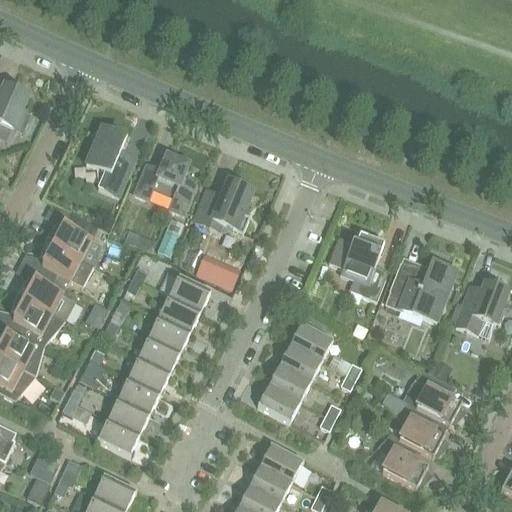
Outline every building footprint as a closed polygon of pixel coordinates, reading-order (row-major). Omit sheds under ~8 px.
[(0,97),(0,128),(12,134),(13,133),(23,138),(31,119),(21,115),(28,100),(27,100),(29,96),(17,91),(16,95),(5,89),(1,98),(0,97)] [(93,152),(86,170),(96,174),(97,184),(101,185),(98,193),(118,201),(131,172),(118,166),(118,162),(127,139),(118,135),(110,136),(102,132),(99,138),(91,139),(93,152)] [(147,169),(134,199),(183,219),(196,190),(182,184),(189,170),(166,160),(160,175),(147,169)] [(207,195),(194,226),(222,238),(232,234),(243,239),(250,222),(243,219),(252,196),(228,186),(222,201),(207,195)] [(102,250),(92,244),(91,244),(98,231),(70,216),(60,235),(56,232),(52,236),(50,239),(48,242),(46,246),(94,272),(102,250)] [(170,224),(157,257),(170,262),(183,229),(170,224)] [(138,240),(128,236),(124,247),(134,251),(138,240)] [(348,295),(354,297),(376,306),(386,282),(373,277),(384,249),(359,239),(355,249),(338,242),(328,268),(342,273),(340,279),(353,284),(348,295)] [(82,292),(94,272),(46,246),(44,250),(42,254),(41,258),(40,262),(44,264),(38,277),(66,292),(70,286),(82,292)] [(187,256),(190,250),(181,246),(179,252),(187,256)] [(231,294),(239,276),(204,261),(196,279),(231,294)] [(384,308),(398,313),(436,328),(456,277),(432,268),(427,279),(400,268),(384,308)] [(132,284),(140,289),(146,278),(137,273),(132,284)] [(31,290),(27,287),(23,291),(20,296),(17,301),(64,326),(75,306),(63,299),(66,292),(38,277),(31,290)] [(168,302),(200,318),(210,297),(179,281),(168,302)] [(135,300),(140,289),(132,284),(126,295),(135,300)] [(489,343),(494,329),(495,330),(496,326),(500,327),(505,313),(502,311),(507,296),(501,294),(502,290),(493,286),(491,290),(484,287),(481,296),(470,292),(463,310),(457,326),(455,331),(476,339),(476,338),(489,343)] [(64,326),(17,301),(14,306),(12,312),(11,318),(16,319),(9,332),(45,351),(47,347),(50,344),(58,335),(64,326)] [(190,338),(200,318),(168,302),(158,323),(190,338)] [(449,324),(457,326),(463,310),(455,308),(449,324)] [(110,325),(119,329),(125,318),(116,314),(110,325)] [(180,359),(190,338),(158,323),(148,343),(180,359)] [(113,340),(119,329),(110,325),(104,336),(113,340)] [(290,350),(321,366),(332,346),(301,329),(290,350)] [(44,353),(45,351),(9,332),(2,345),(0,343),(0,362),(23,375),(27,368),(39,371),(42,359),(42,357),(43,355),(44,353)] [(170,379),(180,359),(148,343),(138,364),(170,379)] [(311,387),(321,366),(290,350),(279,370),(311,387)] [(89,365),(98,370),(104,359),(95,354),(89,365)] [(387,360),(377,355),(372,365),(377,368),(383,366),(387,360)] [(35,381),(23,375),(0,362),(0,397),(15,405),(35,381)] [(160,400),(170,379),(138,364),(128,384),(160,400)] [(92,381),(98,370),(89,365),(83,376),(92,381)] [(347,380),(356,385),(361,374),(353,369),(347,380)] [(300,407),(311,387),(279,370),(269,391),(300,407)] [(416,413),(429,420),(449,431),(451,428),(453,429),(464,417),(459,413),(461,410),(440,399),(446,388),(423,376),(411,388),(402,405),(407,407),(416,412),(416,413)] [(350,396),(356,385),(347,380),(341,391),(350,396)] [(149,420),(160,400),(128,384),(118,405),(149,420)] [(289,428),(300,407),(269,391),(258,411),(289,428)] [(68,405),(76,410),(82,399),(73,394),(68,405)] [(71,421),(76,410),(68,405),(62,416),(71,421)] [(139,441),(149,420),(118,405),(108,425),(139,441)] [(416,413),(416,412),(407,407),(394,420),(406,431),(399,444),(399,445),(412,452),(433,463),(434,460),(436,461),(447,449),(442,445),(444,441),(423,430),(429,420),(416,413)] [(326,421),(334,425),(340,414),(332,410),(326,421)] [(329,436),(334,425),(326,421),(320,432),(329,436)] [(355,426),(345,421),(340,431),(350,436),(355,426)] [(129,462),(139,441),(108,425),(97,446),(129,462)] [(0,464),(5,467),(15,447),(13,446),(17,438),(0,430),(0,464)] [(399,445),(399,444),(390,439),(378,450),(389,463),(382,477),(414,495),(415,495),(417,492),(419,493),(430,481),(426,476),(427,473),(406,462),(412,452),(399,445)] [(260,470),(292,487),(302,467),(271,450),(260,470)] [(46,473),(55,478),(60,468),(50,464),(46,473)] [(68,466),(63,477),(76,483),(81,471),(68,466)] [(281,507),(292,487),(260,470),(250,491),(281,507)] [(46,473),(40,485),(50,490),(55,478),(46,473)] [(500,495),(511,500),(511,473),(510,476),(504,475),(501,491),(502,491),(500,495)] [(94,502),(113,511),(127,511),(135,496),(104,481),(94,502)] [(63,501),(69,489),(60,485),(55,496),(63,501)] [(240,511),(278,511),(281,507),(250,491),(239,511),(240,511)] [(322,491),(317,501),(326,505),(331,495),(322,491)] [(317,501),(311,511),(322,511),(326,505),(317,501)] [(113,511),(94,502),(88,511),(113,511)]
